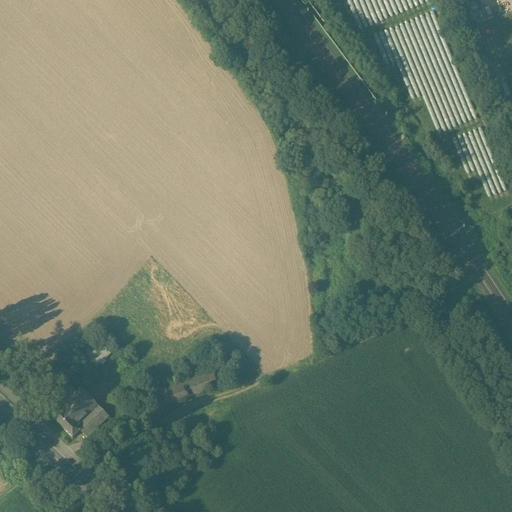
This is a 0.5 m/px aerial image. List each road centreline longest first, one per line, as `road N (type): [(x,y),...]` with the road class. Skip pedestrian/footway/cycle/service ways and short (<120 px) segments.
road 1 (track): [(0,488),(124,425),(158,421),(270,375)]
road 2 (track): [(448,0),(511,155)]
road 3 (primary): [(109,511),(0,403)]
